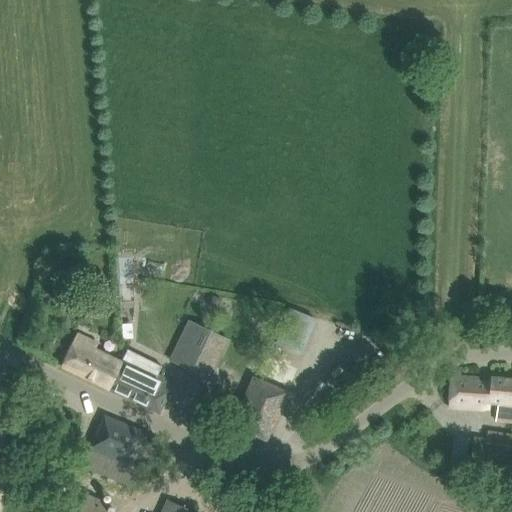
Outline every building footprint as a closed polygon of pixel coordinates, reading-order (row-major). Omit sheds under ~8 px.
[(117,265),(119,284),(131,282),(128,264),(117,265)] [(191,343),(181,365),(209,379),(229,338),(208,328),(199,347),(191,343)] [(61,366),(107,388),(118,366),(118,365),(91,352),(93,347),(75,338),(69,348),(61,366)] [(118,366),(107,388),(158,413),(171,386),(120,361),(118,365),(118,366)] [(253,377),(240,407),(232,425),(265,440),(287,392),(288,389),(262,378),(254,375),(253,377)] [(451,376),(449,406),(469,408),(488,410),(489,402),(497,403),(495,419),(511,421),(511,379),(490,378),(490,382),(478,381),(478,378),(451,376)] [(149,457),(158,439),(104,415),(96,433),(79,470),(133,494),(149,457)] [(484,464),(511,469),(511,463),(511,434),(487,430),(486,438),(474,436),(469,463),(484,466),(484,464)] [(59,511),(105,511),(109,503),(71,487),(59,511)] [(190,511),(167,502),(162,511),(190,511)]
